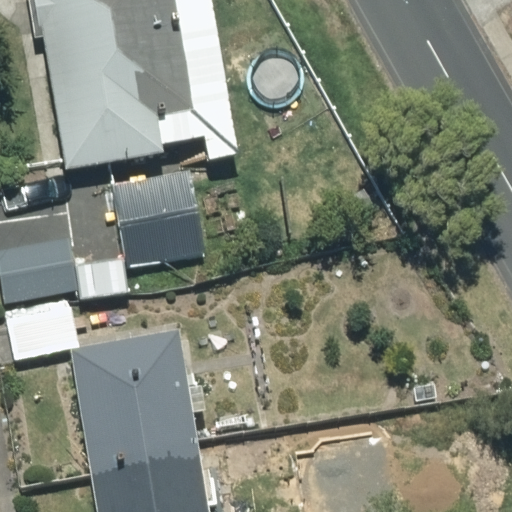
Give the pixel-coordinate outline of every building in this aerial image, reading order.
[(29,0),(37,46),(48,45),(69,177),(167,161),(162,125),(200,119),(178,0),(29,0)] [(193,177),(116,190),(129,271),(206,259),(193,177)] [(72,242),(0,253),(0,260),(8,307),(81,294),(72,242)] [(202,458),(183,340),(77,357),(96,475),(202,458)] [(414,385),(420,442),(449,439),(443,383),(414,385)] [(211,511),(203,460),(97,477),(102,511),(211,511)]
